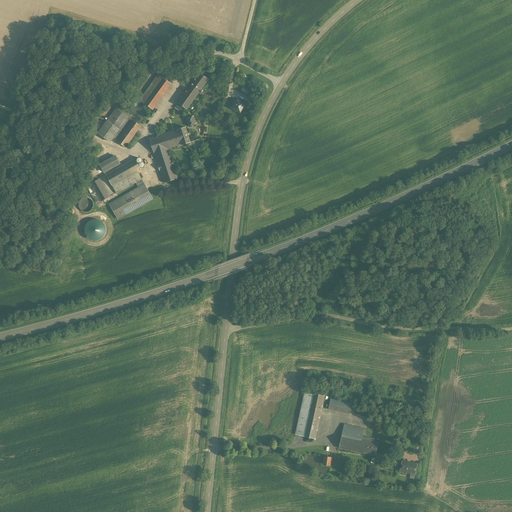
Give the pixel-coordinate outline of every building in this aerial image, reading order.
[(199,73),(178,103),(187,109),(199,93),(200,94),(203,90),(201,89),(208,80),(199,73)] [(149,96),(143,103),(152,110),(171,84),(162,78),(149,96)] [(249,91),(243,87),(240,93),(246,96),(249,91)] [(145,93),(139,100),(143,103),(149,96),(145,93)] [(240,102),(237,100),(235,105),(232,109),(240,113),(244,106),(245,104),(243,103),(240,102)] [(129,118),(116,109),(107,121),(119,129),(112,138),(114,139),(129,118)] [(194,116),(186,119),(188,126),(196,124),(194,116)] [(129,118),(114,139),(117,141),(132,120),(129,118)] [(132,120),(117,141),(125,147),(140,126),(132,120)] [(119,129),(107,121),(98,133),(110,142),(112,138),(119,129)] [(185,127),(149,139),(154,153),(167,149),(177,145),(178,147),(182,145),(188,143),(190,142),(185,127)] [(199,139),(190,142),(188,143),(189,146),(193,144),(196,153),(203,151),(199,139)] [(167,149),(154,153),(158,165),(159,171),(160,170),(164,183),(177,179),(173,166),(174,166),(172,160),(171,160),(167,149)] [(115,156),(100,165),(104,172),(119,163),(115,156)] [(134,158),(106,175),(112,186),(137,172),(141,170),(134,158)] [(137,172),(112,186),(116,193),(135,182),(141,179),(137,172)] [(109,196),(99,179),(90,184),(101,202),(109,196)] [(144,184),(141,179),(135,182),(138,188),(144,184)] [(138,188),(109,204),(117,219),(152,199),(144,184),(138,188)] [(88,198),(87,197),(86,197),(84,198),(83,198),(82,199),(81,200),(80,200),(79,201),(79,202),(79,203),(79,204),(78,205),(79,206),(79,207),(80,209),(80,210),(81,210),(82,211),(83,211),(84,212),(85,212),(86,212),(88,212),(89,211),(90,211),(91,210),(91,209),(92,209),(92,208),(93,207),(93,206),(93,205),(93,203),(93,202),(92,202),(92,201),(91,200),(91,199),(90,199),(89,198),(88,198)] [(342,381),(341,381),(340,381),(339,381),(338,382),(337,382),(336,383),(335,384),(334,385),(334,386),(333,387),(333,388),(333,389),(333,390),(333,391),(334,392),(334,393),(335,394),(335,395),(336,396),(337,397),(338,397),(339,397),(340,398),(341,398),(342,398),(343,398),(344,398),(345,397),(346,397),(347,396),(348,395),(349,395),(349,394),(350,393),(350,392),(350,391),(350,390),(350,389),(350,387),(350,386),(349,385),(348,384),(347,383),(346,382),(345,381),(344,381),(342,381)] [(305,391),(295,434),(303,436),(312,393),(305,391)] [(324,396),(312,393),(303,436),(315,439),(324,396)] [(351,402),(331,397),(328,408),(349,413),(350,408),(351,402)] [(361,428),(344,424),(339,448),(356,452),(361,428)] [(366,439),(361,438),(363,429),(361,428),(356,452),(375,456),(378,442),(373,441),(373,439),(366,437),(366,439)] [(405,450),(396,445),(394,449),(403,454),(405,450)] [(416,464),(402,461),(400,471),(414,474),(416,464)]
